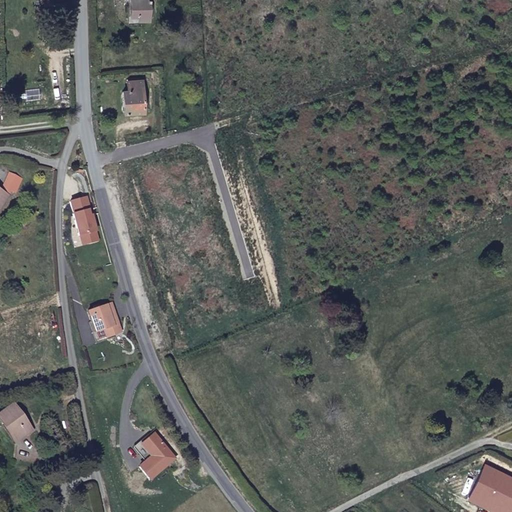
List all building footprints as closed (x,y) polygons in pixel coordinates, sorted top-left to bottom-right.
[(147,0),(129,0),(130,14),(127,15),(127,21),(138,22),(138,17),(148,17),(147,0)] [(146,77),(130,79),(130,88),(126,88),(129,110),(149,107),(146,77)] [(86,199),(73,203),(83,244),(99,239),(86,199)] [(104,318),(107,326),(122,321),(112,293),(89,301),(92,311),(96,322),(104,318)] [(108,329),(107,326),(104,318),(96,322),(92,311),(90,312),(97,333),(108,329)] [(12,403),(0,410),(0,416),(11,432),(26,423),(12,403)] [(157,424),(143,433),(152,446),(144,450),(138,454),(147,467),(175,449),(157,424)] [(152,446),(143,433),(136,438),(144,450),(152,446)] [(511,511),(511,480),(479,464),(465,491),(508,511),(511,511)]
